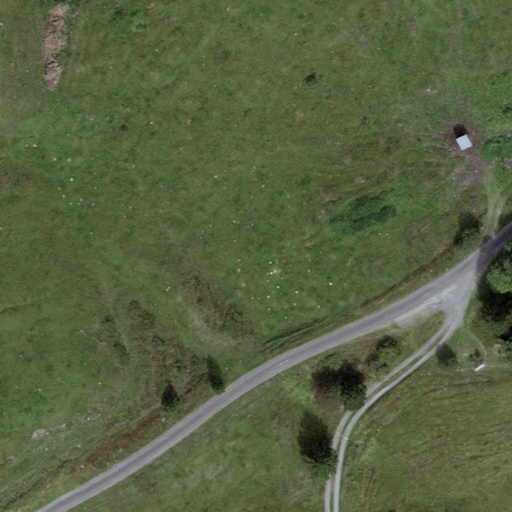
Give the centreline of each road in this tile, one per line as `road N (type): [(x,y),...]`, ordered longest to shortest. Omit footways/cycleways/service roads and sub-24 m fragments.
road 1 (unclassified): [(511,239),(410,312),(285,362),(55,511)]
road 2 (track): [(473,268),(439,345),(350,417),(332,481),(334,511)]
